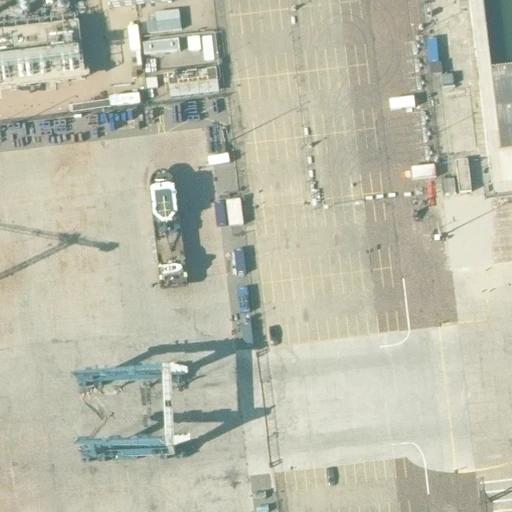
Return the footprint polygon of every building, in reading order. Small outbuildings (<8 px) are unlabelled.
[(192,0),(108,0),(110,10),(193,0),(192,0)] [(458,0),(426,0),(428,13),(443,11),(446,43),(463,41),(458,0)] [(139,33),(176,32),(175,17),(139,18),(139,33)] [(0,90),(86,79),(78,21),(0,30),(0,90)] [(178,42),(142,45),(144,57),(179,54),(178,42)] [(470,194),(466,162),(454,164),(458,195),(470,194)] [(455,196),(453,181),(442,182),(444,197),(455,196)] [(12,407),(14,440),(53,438),(51,405),(12,407)]
